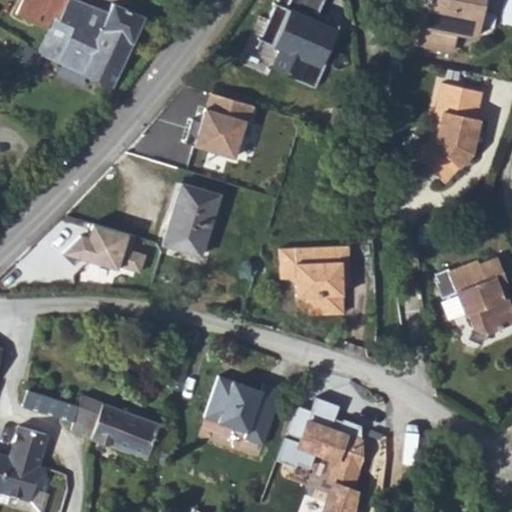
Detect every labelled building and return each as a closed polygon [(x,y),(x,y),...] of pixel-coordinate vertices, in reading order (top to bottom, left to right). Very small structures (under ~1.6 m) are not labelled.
[(21,0),(15,13),(46,28),(51,13),(59,16),(64,3),(65,1),(63,0),(43,0),(41,4),(32,0),(21,0)] [(46,28),(36,49),(84,65),(83,68),(112,82),(114,76),(142,14),(111,0),(105,12),(81,1),(77,8),(64,3),(59,16),(51,13),(46,28)] [(267,68),(310,86),(334,29),(331,28),(309,19),(312,12),(317,0),(270,0),(254,41),(274,49),(267,68)] [(416,0),(413,22),(421,24),(418,43),(453,49),(456,30),(478,34),(483,0),(416,0)] [(322,16),(312,12),(309,19),(331,28),(333,23),(321,18),(322,16)] [(484,85),(444,80),(436,138),(423,155),(447,166),(448,174),(455,180),(479,148),(484,113),(480,112),(484,85)] [(217,94),(201,145),(243,158),(262,106),(217,94)] [(179,182),(162,243),(199,253),(216,193),(179,182)] [(122,248),(125,238),(89,227),(86,239),(79,237),(62,257),(114,272),(115,270),(139,275),(144,255),(122,248)] [(348,241),(278,243),(280,273),(288,273),(289,274),(291,272),(296,276),(293,279),(295,280),(296,300),(306,310),(343,308),(341,281),(349,281),(348,241)] [(509,281),(498,250),(480,257),(479,253),(449,264),(448,261),(433,267),(436,275),(433,276),(439,292),(456,286),(464,309),(467,308),(472,322),(485,328),(511,317),(511,303),(508,292),(504,293),(501,284),(509,281)] [(203,420),(245,434),(244,441),(263,447),(278,398),(262,393),(216,377),(203,420)] [(59,396),(26,385),(20,404),(53,415),(54,411),(59,396)] [(73,417),(71,427),(90,434),(150,458),(157,458),(162,455),(165,450),(168,450),(175,429),(81,392),(77,402),(73,417)] [(339,401),(315,394),(298,453),(317,458),(319,449),(340,454),(334,477),(340,478),(334,501),(338,502),(334,511),(359,511),(361,507),(363,486),(359,485),(362,477),(359,476),(366,451),(362,419),(344,414),(342,422),(334,420),(335,414),(339,401)] [(59,396),(54,411),(73,417),(77,402),(59,396)] [(0,451),(0,490),(18,495),(26,473),(32,475),(35,463),(37,464),(46,431),(17,423),(8,453),(0,451)]
